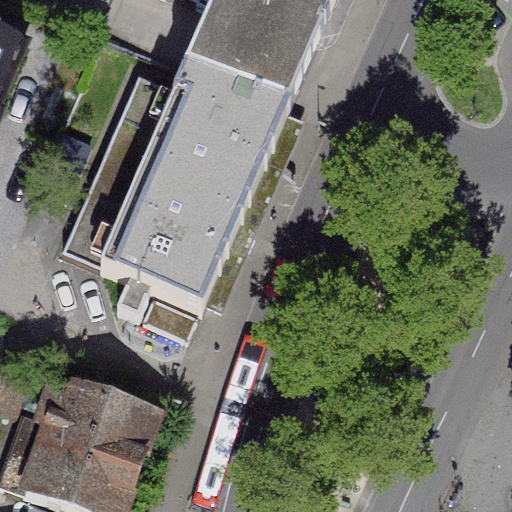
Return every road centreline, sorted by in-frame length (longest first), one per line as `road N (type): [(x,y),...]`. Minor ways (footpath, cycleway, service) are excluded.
road 1 (secondary): [(414,43),(259,398),(226,511)]
road 2 (secondary): [(407,511),(511,285)]
road 3 (residential): [(414,43),(403,112),(418,153),(471,180),(511,177)]
